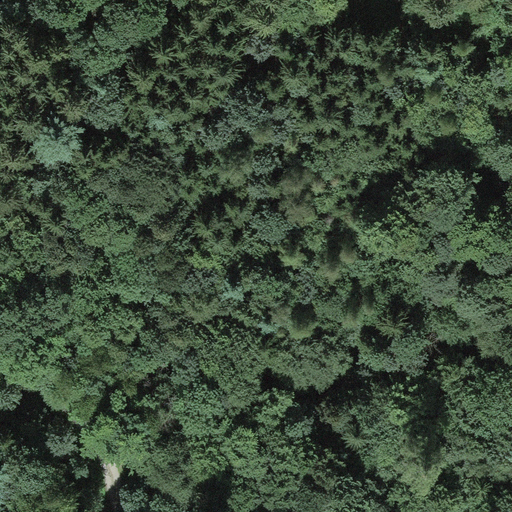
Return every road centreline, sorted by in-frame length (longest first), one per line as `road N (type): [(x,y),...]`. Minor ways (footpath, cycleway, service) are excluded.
road 1 (track): [(0,354),(102,436),(511,355)]
road 2 (track): [(221,511),(102,436),(115,511)]
